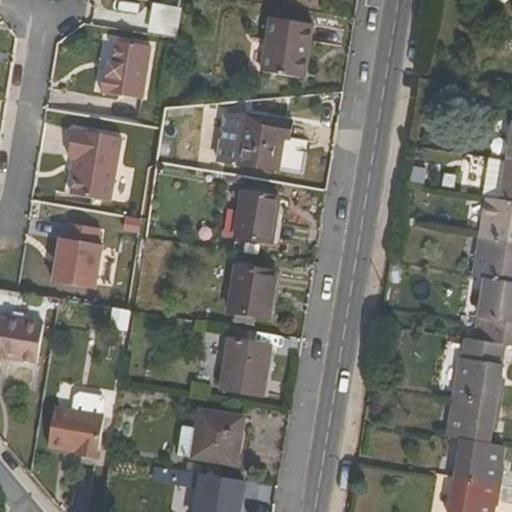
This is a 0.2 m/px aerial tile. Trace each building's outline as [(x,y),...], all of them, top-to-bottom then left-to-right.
[(155,0),(154,0),(149,30),(178,35),(183,5),(155,0)] [(262,72),(306,79),(315,26),(271,19),(262,72)] [(111,67),(109,79),(104,78),(101,96),(141,103),(149,50),(119,45),(115,67),(111,67)] [(182,106),(166,104),(164,121),(179,123),(182,106)] [(227,118),(219,160),(279,170),(285,139),(291,140),(294,124),(244,116),(227,118)] [(79,162),(72,198),(111,204),(123,141),(74,133),(69,160),(79,162)] [(511,202),(511,162),(508,162),(501,201),(511,202)] [(243,193),(236,238),(273,244),(281,199),(243,193)] [(511,202),(501,201),(488,199),(482,238),(511,242),(511,202)] [(98,246),(101,231),(69,225),(66,241),(61,240),(54,284),(96,291),(103,247),(98,246)] [(486,279),(511,283),(511,242),(482,238),(475,277),(486,279)] [(230,312),(271,319),(278,274),(237,268),(230,312)] [(511,283),(486,279),(475,340),(509,346),(511,346),(511,283)] [(0,334),(0,361),(0,358),(9,359),(37,364),(43,327),(28,324),(26,338),(0,334)] [(506,386),(502,386),(509,346),(475,340),(464,339),(455,399),(502,406),(506,386)] [(230,341),(222,390),(265,397),(273,348),(230,341)] [(462,440),(492,445),(495,426),(499,427),(502,406),(455,399),(448,438),(462,440)] [(56,411),(50,448),(80,454),(79,457),(98,460),(104,420),(56,411)] [(245,419),(201,412),(198,430),(184,428),(179,456),(237,465),(245,419)] [(506,469),(501,469),(505,447),(492,445),(462,440),(456,480),(503,488),(506,469)] [(98,460),(79,457),(78,464),(97,467),(98,460)] [(240,511),(243,495),(223,491),(225,479),(184,473),(182,485),(201,488),(197,511),(240,511)] [(456,480),(450,511),(494,511),(495,507),(499,507),(503,488),(456,480)]
